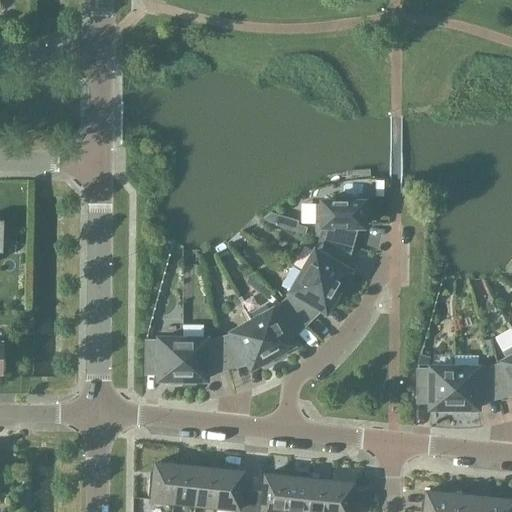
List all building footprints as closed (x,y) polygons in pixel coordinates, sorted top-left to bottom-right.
[(315,205),(314,235),(315,235),(320,236),(345,243),(350,226),(361,226),(361,216),(366,216),(366,203),(366,197),(346,197),(331,197),(331,201),(321,201),(321,205),(315,205)] [(302,271),(340,294),(347,282),(343,280),(349,271),(339,265),(344,248),(319,241),(316,252),(314,251),(302,271)] [(334,305),(340,294),(302,271),(290,291),(292,292),(284,300),(302,319),(315,306),(325,312),(330,303),(334,305)] [(247,314),(273,360),(284,353),(282,350),(291,345),(286,335),(299,322),(281,304),(273,311),(271,310),(267,312),(263,306),(248,314),(247,314)] [(261,366),(273,360),(247,314),(246,314),(250,321),(230,333),(232,335),(221,337),(227,362),(245,358),(250,368),(259,363),(261,366)] [(181,384),(182,339),(158,339),(158,341),(145,341),(145,368),(158,368),(158,379),(168,379),(168,383),(181,384)] [(182,339),(181,384),(194,384),(194,379),(205,379),(205,368),(222,364),(216,339),(205,341),(205,339),(182,339)] [(511,346),(502,352),(506,359),(502,361),(503,363),(492,366),(499,391),(511,387),(511,346)] [(453,412),(453,368),(430,367),(430,370),(417,369),(416,396),(429,396),(429,408),(440,408),(440,412),(453,412)] [(453,368),(453,412),(466,412),(466,408),(476,408),(476,397),(494,392),(488,367),(477,370),(477,368),(453,368)] [(172,502),(176,465),(154,463),(152,484),(149,484),(147,495),(151,496),(150,500),(172,502)] [(194,505),(198,467),(176,465),(172,502),(194,505)] [(215,507),(219,470),(198,467),(194,505),(215,507)] [(248,511),(251,490),(240,489),(241,472),(219,470),(215,507),(236,509),(235,511),(248,511)] [(264,511),(282,511),(286,477),(264,474),(262,491),(251,490),(248,511),(261,511),(264,511)] [(304,511),(308,479),(286,477),(282,511),(304,511)] [(325,511),(329,481),(308,479),(304,511),(325,511)] [(329,481),(325,511),(351,511),(352,505),(349,505),(351,484),(329,481)] [(445,511),(447,494),(425,491),(422,511),(445,511)] [(467,511),(469,496),(447,494),(445,511),(467,511)] [(488,511),(490,498),(469,496),(467,511),(488,511)] [(510,511),(511,503),(511,500),(490,498),(488,511),(510,511)]
